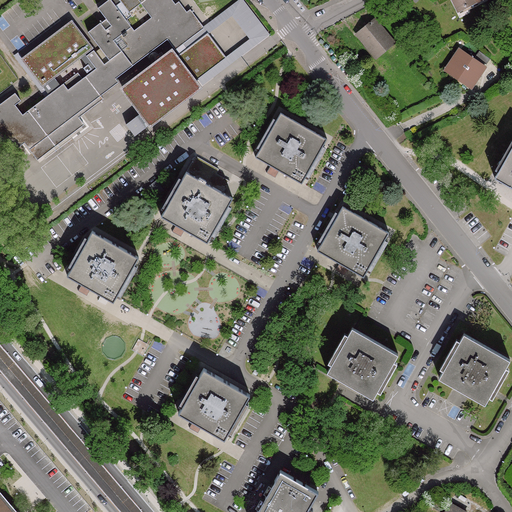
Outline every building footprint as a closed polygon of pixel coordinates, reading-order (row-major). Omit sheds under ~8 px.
[(91,47),(73,21),(22,58),(47,93),(45,95),(21,113),(15,103),(19,100),(14,93),(0,103),(0,138),(10,152),(24,142),(26,143),(35,155),(81,121),(77,115),(102,97),(101,95),(118,83),(118,82),(115,79),(116,78),(167,41),(170,43),(175,50),(204,29),(191,11),(187,14),(180,5),(177,6),(172,0),(108,0),(97,9),(104,19),(88,31),(108,60),(103,64),(93,50),(86,56),(85,57),(95,70),(91,72),(82,79),(76,72),(59,85),(52,75),(79,56),(84,53),(91,47)] [(455,0),(460,10),(480,0),(455,0)] [(242,1),(204,29),(175,50),(172,53),(177,59),(208,35),(232,18),(249,41),(226,59),(195,83),(201,91),(269,37),(242,1)] [(360,36),(379,58),(397,43),(378,21),(360,36)] [(208,35),(177,59),(195,83),(226,59),(208,35)] [(490,57),(479,49),(474,57),(485,65),(490,57)] [(171,50),(120,88),(150,129),(201,91),(195,83),(177,59),(172,53),(171,50)] [(485,65),(462,51),(449,70),(473,85),(485,65)] [(22,58),(19,52),(15,54),(45,95),(47,93),(22,58)] [(86,56),(84,53),(79,56),(87,66),(83,69),(87,74),(91,71),(91,72),(95,70),(85,57),(86,56)] [(331,136),(287,110),(263,152),(307,177),(331,136)] [(199,150),(166,207),(166,208),(212,234),(237,191),(228,186),(233,177),(233,176),(220,167),(223,162),(199,150)] [(511,157),(500,177),(511,183),(511,157)] [(393,227),(349,200),(323,244),(369,269),(393,227)] [(143,251),(97,224),(73,267),(119,293),(143,251)] [(400,346),(356,321),(332,364),(376,389),(400,346)] [(511,354),(468,328),(441,371),(485,396),(511,354)] [(251,388),(208,363),(182,404),(227,431),(251,389),(251,388)] [(302,511),(319,484),(282,462),(251,511),(302,511)] [(13,511),(15,511),(0,494),(0,511),(13,511)] [(466,511),(451,503),(446,511),(466,511)]
